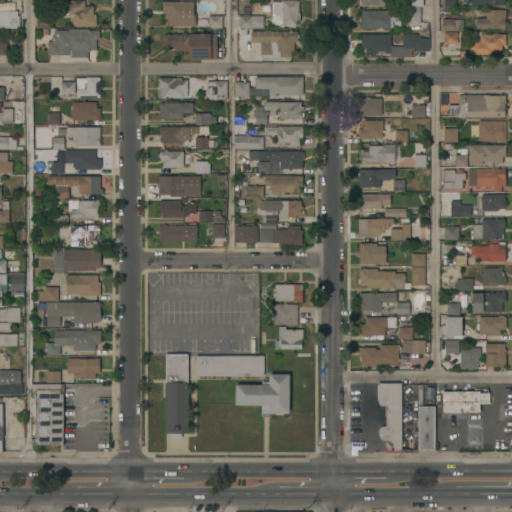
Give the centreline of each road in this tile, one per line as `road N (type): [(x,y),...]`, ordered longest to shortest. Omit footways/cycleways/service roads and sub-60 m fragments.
road 1 (residential): [(511,76),(0,70)]
road 2 (residential): [(128,511),(129,0)]
road 3 (residential): [(331,511),(332,0)]
road 4 (residential): [(332,259),(129,261)]
road 5 (primary): [(128,492),(278,493)]
road 6 (primary): [(331,469),(184,469)]
road 7 (primary): [(128,469),(0,470)]
road 8 (primary): [(511,469),(386,469)]
road 9 (primary): [(331,492),(454,493)]
